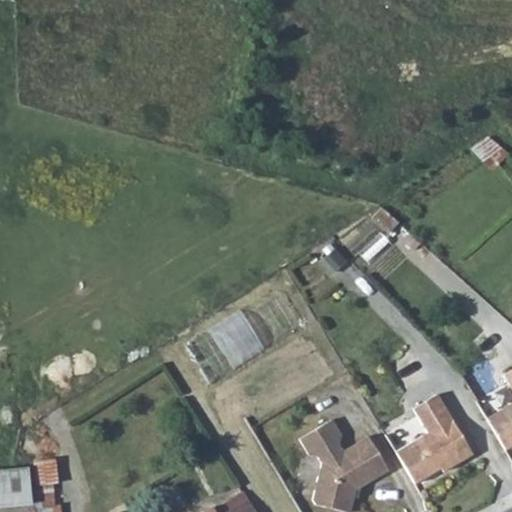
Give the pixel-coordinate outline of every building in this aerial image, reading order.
[(188,344),(212,378),(262,343),(237,308),(188,344)] [(511,372),(500,380),(511,399),(511,405),(484,424),(503,455),(511,449),(511,372)] [(470,458),(433,400),(410,414),(425,438),(393,458),(412,489),(438,473),(441,477),(470,458)] [(388,479),(368,445),(342,460),(338,452),(340,444),(331,429),(299,448),(308,463),(317,465),(322,473),(321,473),(313,509),(314,511),(352,511),(354,506),(355,498),(360,495),(388,479)] [(27,467),(0,470),(0,508),(30,505),(27,467)] [(254,511),(242,492),(226,501),(231,509),(226,511),(215,511),(212,507),(204,511),(254,511)]
